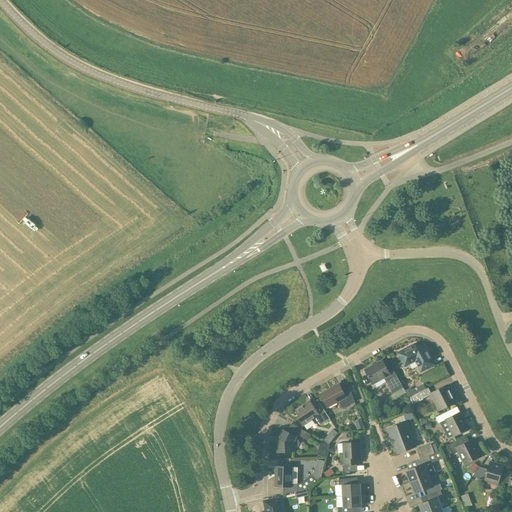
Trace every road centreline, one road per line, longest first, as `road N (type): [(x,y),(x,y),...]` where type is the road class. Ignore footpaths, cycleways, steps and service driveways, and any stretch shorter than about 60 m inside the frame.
road 1 (residential): [(228,498),(257,488),(262,430),(278,402),(415,328),(443,343),(491,439),(511,450)]
road 2 (secondary): [(0,424),(53,374),(300,210)]
road 3 (tertiary): [(307,167),(256,120),(62,58),(0,0)]
road 4 (unclassified): [(225,484),(223,407),(241,371),(351,290),(361,254)]
road 5 (unclassified): [(511,351),(481,272),(465,257),(361,254)]
road 6 (secondary): [(354,177),(511,87)]
road 7 (track): [(280,135),(214,139),(191,217)]
